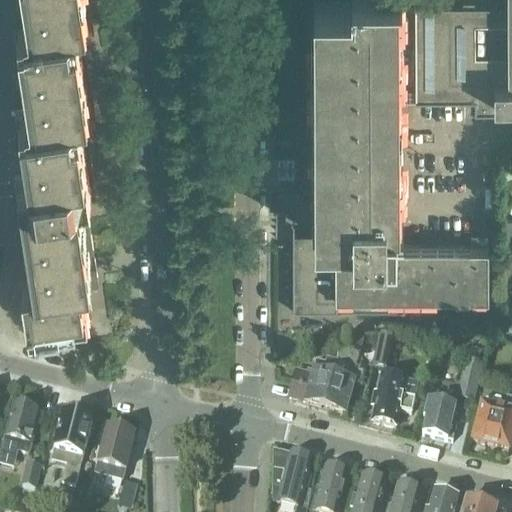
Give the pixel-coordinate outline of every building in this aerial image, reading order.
[(80,0),(22,0),(26,26),(15,27),(28,112),(17,113),(27,175),(15,177),(31,278),(24,279),(31,327),(84,319),(78,278),(89,276),(76,192),(87,190),(75,112),(86,110),(73,26),(84,24),(80,0)] [(398,218),(397,103),(416,103),(475,103),(475,115),(511,115),(511,90),(508,90),(508,59),(475,59),(475,27),(508,27),(508,8),(416,9),(416,93),(397,93),(397,51),(396,0),(352,0),(353,4),(314,4),(314,6),(318,6),(319,234),(315,234),(315,237),(319,237),(319,247),(404,248),(404,247),(403,247),(403,220),(404,220),(404,218),(398,218)] [(483,231),(497,231),(497,208),(483,209),(483,231)] [(404,248),(319,247),(295,247),(295,313),(336,313),(336,299),(338,299),(338,295),(487,295),(487,298),(489,298),(489,247),(471,247),(404,248)] [(379,338),(371,371),(388,374),(395,341),(379,338)] [(341,349),(360,354),(363,339),(343,341),(341,349)] [(337,365),(356,369),(360,354),(341,349),(337,365)] [(457,401),(472,405),(482,369),(467,365),(457,401)] [(303,407),(324,413),(335,371),(330,369),(315,366),(313,375),(312,375),(311,380),(295,376),(289,401),(304,405),(303,407)] [(341,372),(335,371),(324,413),(345,418),(354,388),(362,390),(361,375),(341,370),(341,372)] [(371,426),(395,431),(398,415),(402,416),(402,415),(410,417),(413,403),(405,402),(405,401),(402,400),(404,387),(388,383),(385,396),(378,395),(377,396),(374,396),(371,410),(375,410),(371,426)] [(472,444),(508,453),(511,437),(511,403),(506,402),(503,413),(481,408),(472,444)] [(446,444),(451,446),(456,430),(451,428),(455,412),(427,404),(422,421),(425,422),(421,438),(446,445),(446,444)] [(13,410),(5,442),(2,452),(28,459),(31,449),(35,436),(32,435),(37,417),(26,414),(24,410),(18,409),(15,411),(13,410)] [(67,470),(62,488),(75,492),(91,428),(62,420),(53,455),(51,466),(67,470)] [(97,468),(95,479),(122,486),(125,476),(134,441),(131,440),(129,437),(124,436),(120,438),(106,434),(97,468)] [(272,454),(272,490),(272,500),(299,507),(300,503),(301,503),(303,493),(304,493),(311,464),(272,454)] [(36,493),(41,470),(27,467),(23,490),(36,493)] [(315,491),(312,502),(309,511),(337,511),(338,510),(339,510),(347,477),(346,473),(337,470),(330,473),(324,471),(319,492),(315,491)] [(377,511),(384,488),(362,482),(356,501),(353,500),(349,511),(377,511)] [(415,511),(420,497),(418,497),(416,493),(408,491),(404,493),(397,491),(391,511),(388,510),(386,511),(415,511)] [(454,511),(457,504),(434,497),(429,511),(454,511)] [(33,511),(51,511),(53,508),(36,503),(33,511)]
